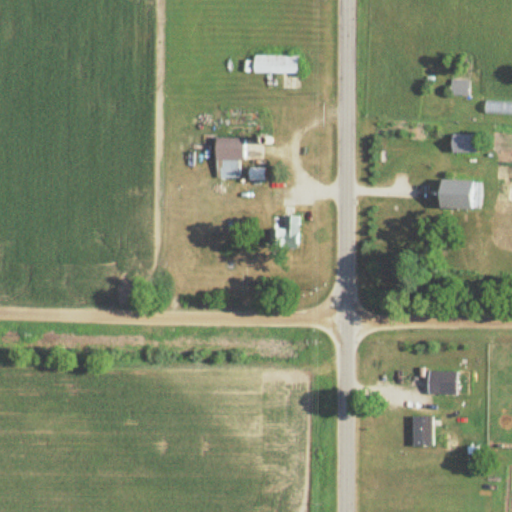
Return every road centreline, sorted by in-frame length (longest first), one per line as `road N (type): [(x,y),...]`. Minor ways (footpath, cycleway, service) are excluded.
road 1 (residential): [(0,318),(511,324)]
road 2 (residential): [(347,511),(347,0)]
